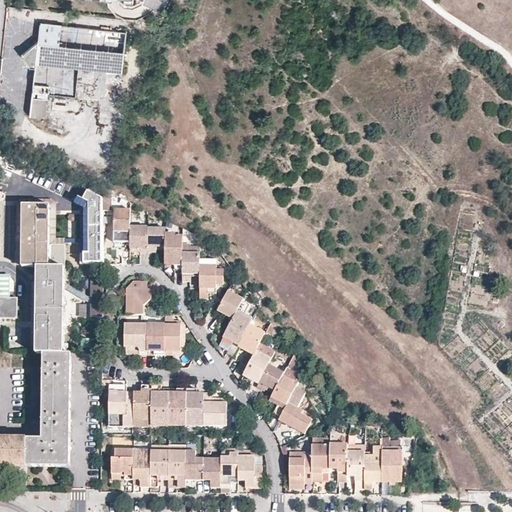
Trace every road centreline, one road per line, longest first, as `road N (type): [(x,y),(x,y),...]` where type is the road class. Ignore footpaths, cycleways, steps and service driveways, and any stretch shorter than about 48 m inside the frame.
road 1 (residential): [(223,371),(178,296),(157,273),(131,268),(116,294),(119,360),(131,373),(172,372)]
road 2 (residential): [(277,511),(269,440),(223,371)]
